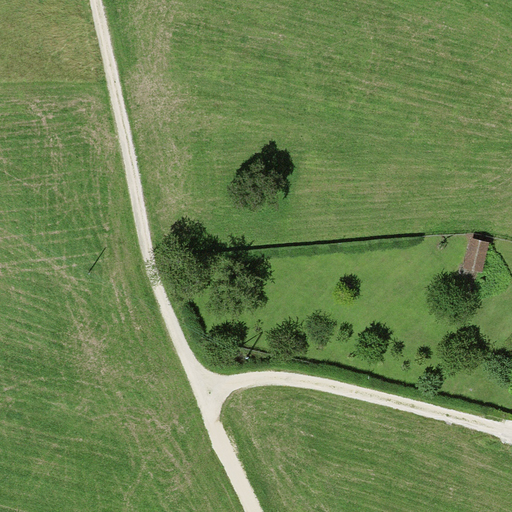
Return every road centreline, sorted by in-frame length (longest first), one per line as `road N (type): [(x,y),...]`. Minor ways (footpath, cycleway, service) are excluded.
road 1 (track): [(94,0),(147,257),(199,395)]
road 2 (track): [(505,433),(389,398),(285,379),(242,379),(199,395)]
road 3 (track): [(199,395),(254,511)]
